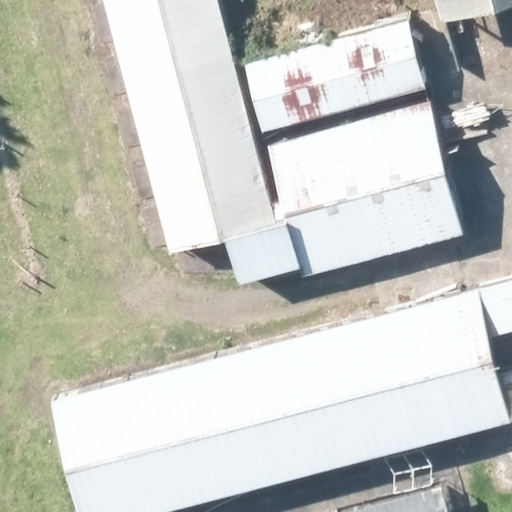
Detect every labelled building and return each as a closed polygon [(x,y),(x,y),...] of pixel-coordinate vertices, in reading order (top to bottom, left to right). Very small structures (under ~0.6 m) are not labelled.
[(226,0),(109,0),(159,197),(269,170),(226,0)] [(405,0),(314,0),(251,16),(268,81),(416,44),(405,0)] [(452,0),(456,13),(510,0),(452,0)] [(423,62),(264,101),(293,216),(452,176),(423,62)] [(511,281),(501,236),(59,346),(93,479),(511,374),(511,281)] [(445,511),(428,442),(145,511),(445,511)]
